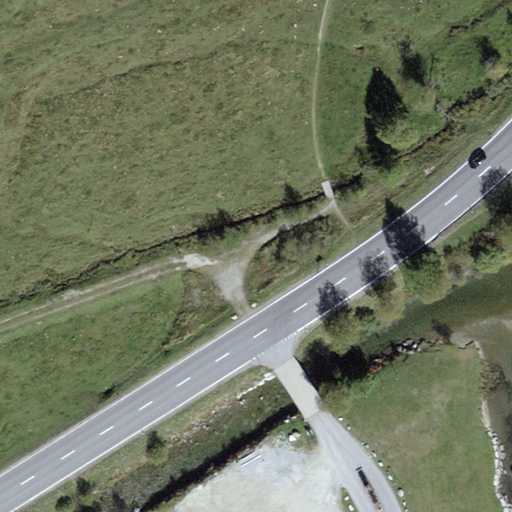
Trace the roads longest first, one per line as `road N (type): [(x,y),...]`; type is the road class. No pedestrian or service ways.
road 1 (track): [(0,325),(412,170),(456,140)]
road 2 (primary): [(0,497),(263,330)]
road 3 (primary): [(263,330),(416,228),(511,147)]
road 4 (residential): [(379,511),(263,330)]
